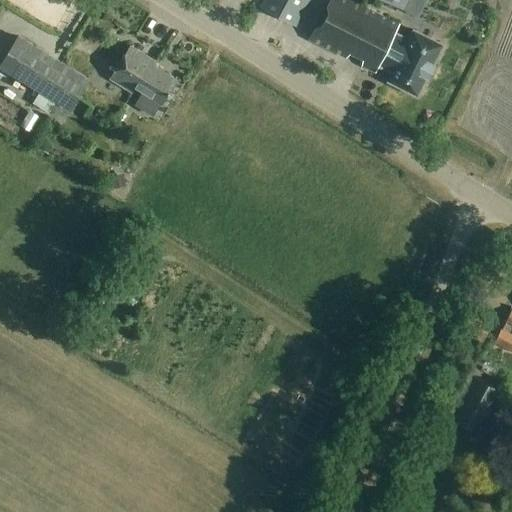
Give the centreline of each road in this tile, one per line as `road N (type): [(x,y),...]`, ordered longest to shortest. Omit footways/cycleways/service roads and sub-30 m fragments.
road 1 (unclassified): [(475,197),(166,0)]
road 2 (unclassified): [(356,511),(475,197)]
